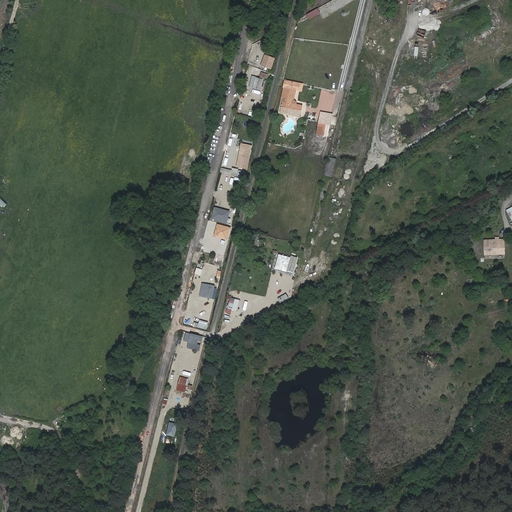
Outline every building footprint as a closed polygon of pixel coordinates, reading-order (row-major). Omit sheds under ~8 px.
[(379,5),(377,12),(383,14),(385,7),(379,5)] [(307,14),(309,20),(321,14),(318,8),(307,14)] [(264,55),(261,66),(271,69),(274,57),(264,55)] [(261,91),(264,79),(256,77),(252,88),(261,91)] [(283,90),(285,90),(282,100),(281,108),(294,111),(301,113),(302,107),(296,105),(296,103),(295,102),(293,101),(296,91),(301,93),(303,85),(285,82),(283,90)] [(328,122),(325,130),(332,131),(334,122),(332,122),(328,122)] [(335,161),(328,159),(324,176),(331,178),(335,161)] [(239,162),(237,170),(245,172),(247,164),(243,163),(239,162)] [(210,219),(227,224),(231,212),(214,207),(210,219)] [(504,240),(485,240),(485,255),(504,255),(504,240)] [(294,273),(298,258),(290,256),(286,270),(294,273)] [(201,284),(200,297),(213,298),(215,285),(201,284)] [(460,292),(456,300),(462,303),(466,296),(460,292)] [(196,337),(188,335),(186,344),(194,346),(196,337)] [(488,368),(492,376),(498,372),(493,365),(488,368)] [(186,380),(174,377),(171,385),(184,388),(186,380)]
